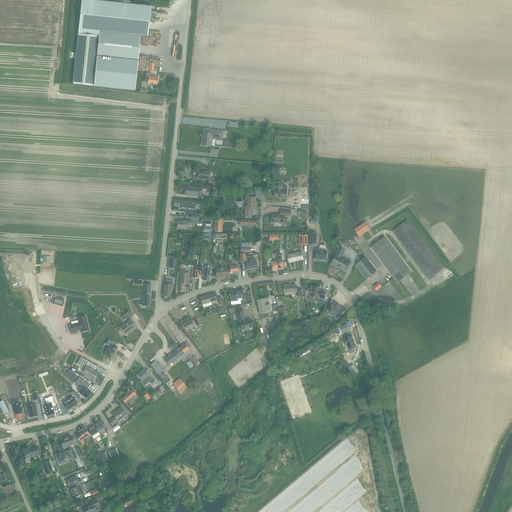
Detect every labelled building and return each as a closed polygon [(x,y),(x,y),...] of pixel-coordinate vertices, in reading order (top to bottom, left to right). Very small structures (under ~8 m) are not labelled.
[(90,0),(81,0),(78,34),(98,36),(98,31),(120,33),(140,36),(148,36),(151,7),(90,0)] [(98,36),(93,86),(135,90),(140,36),(120,33),(98,31),(98,36)] [(73,84),(93,86),(98,36),(78,34),(73,84)] [(147,84),(152,84),(157,84),(157,78),(152,77),(153,74),(146,73),(145,81),(146,81),(146,82),(148,82),(147,84)] [(223,131),(208,129),(203,129),(201,145),(210,146),(212,137),(222,138),(223,131)] [(197,178),(202,179),(209,180),(210,172),(198,170),(197,178)] [(275,192),(274,197),(286,197),(287,192),(287,190),(287,187),(286,185),(283,185),(275,185),(275,189),(275,192)] [(202,189),(190,187),(185,187),(184,195),(189,195),(198,196),(198,195),(201,195),(202,189)] [(255,197),(250,197),(245,197),(245,202),(247,202),(247,206),(245,206),(245,215),(251,215),(251,209),(255,209),(255,197)] [(196,203),(181,201),(175,200),(174,205),(181,206),(181,209),(187,210),(195,211),(196,203)] [(288,219),(284,219),(284,215),(291,216),(291,211),(281,211),(281,215),(272,215),(272,223),(284,223),(284,225),(287,225),(288,219)] [(201,218),(201,223),(204,223),(204,226),(207,227),(212,227),(213,218),(211,218),(201,218)] [(408,220),(393,231),(429,279),(443,268),(408,220)] [(187,225),(192,226),(192,221),(184,221),(184,222),(177,222),(177,229),(182,229),(187,229),(187,225)] [(354,229),(358,235),(368,228),(365,223),(354,229)] [(412,272),(385,236),(371,247),(397,283),(412,272)] [(249,253),(249,247),(249,244),(241,244),(241,253),(249,253)] [(346,271),(348,267),(351,261),(342,257),(345,251),(339,248),(337,251),(338,252),(337,255),(336,255),(332,264),(346,271)] [(317,249),(316,252),(315,259),(326,260),(327,254),(327,250),(317,249)] [(302,252),(288,255),(289,262),(303,259),(302,252)] [(356,265),(367,279),(377,271),(366,257),(356,265)] [(249,263),(246,263),(247,269),(257,268),(256,262),(255,259),(248,260),(249,263)] [(238,271),(237,266),(233,266),(232,262),(229,263),(229,266),(230,272),(238,271)] [(203,274),(202,280),(210,281),(211,269),(211,266),(209,266),(209,265),(205,265),(205,266),(204,266),(204,267),(200,267),(199,274),(203,274)] [(215,268),(216,272),(216,277),(227,276),(226,267),(215,268)] [(198,279),(198,274),(198,270),(192,270),(192,273),(180,272),(178,292),(184,292),(184,284),(189,284),(190,281),(188,281),(188,276),(191,276),(191,278),(198,279)] [(171,297),(171,292),(172,285),(172,281),(167,281),(166,284),(164,284),(163,296),(171,297)] [(143,296),(142,306),(150,306),(151,296),(149,296),(149,293),(150,293),(150,284),(144,283),(144,292),(145,293),(145,296),(143,296)] [(378,283),(373,287),(376,291),(382,287),(378,283)] [(284,286),(284,291),(284,292),(297,291),(297,296),(302,296),(301,289),(297,289),(297,285),(284,286)] [(325,300),(325,297),(326,292),(320,290),(320,288),(312,286),(309,296),(325,300)] [(39,332),(30,289),(0,294),(0,334),(0,335),(1,340),(39,332)] [(242,290),(229,292),(229,296),(230,296),(230,301),(230,304),(231,305),(236,304),(237,303),(236,300),(237,300),(237,298),(243,297),(243,300),(246,300),(246,294),(243,294),(242,290)] [(200,297),(201,302),(202,305),(216,301),(214,293),(200,297)] [(54,297),(52,304),(62,307),(64,300),(54,297)] [(261,318),(266,318),(274,316),(273,313),(271,313),(268,298),(258,300),(260,314),(261,314),(261,318)] [(328,305),(330,307),(328,310),(337,318),(344,311),(340,308),(338,306),(339,305),(335,302),(331,299),(332,299),(331,299),(328,305)] [(235,310),(238,321),(245,320),(242,308),(235,310)] [(69,325),(70,327),(71,332),(80,330),(81,332),(88,330),(85,316),(77,318),(79,323),(69,325)] [(198,326),(201,325),(197,318),(194,320),(192,321),(190,317),(180,322),(184,329),(194,324),(194,323),(195,322),(198,326)] [(241,330),(245,329),(245,331),(246,331),(249,330),(249,328),(252,328),(250,319),(239,322),(241,330)] [(120,328),(123,331),(126,335),(136,327),(130,320),(120,328)] [(348,323),(339,326),(342,333),(350,330),(348,323)] [(347,344),(350,354),(352,353),(355,352),(354,348),(356,347),(354,343),(355,343),(354,340),(353,340),(352,336),(351,336),(344,339),(345,340),(343,340),(345,345),(347,344)] [(110,344),(104,354),(111,358),(117,348),(112,345),(114,342),(109,339),(107,342),(110,344)] [(164,360),(169,365),(182,355),(184,357),(186,356),(194,367),(197,364),(192,357),(191,358),(189,354),(191,352),(188,348),(191,346),(187,342),(185,344),(164,360)] [(84,359),(80,366),(85,369),(83,373),(94,379),(98,372),(94,370),(96,366),(84,359)] [(349,366),(343,359),(340,361),(346,368),(349,366)] [(158,375),(163,371),(155,361),(150,365),(158,375)] [(357,364),(351,366),(355,375),(360,373),(357,364)] [(144,369),(137,375),(140,379),(141,380),(140,381),(142,384),(144,386),(148,383),(150,381),(151,383),(153,381),(147,373),(144,369)] [(160,376),(163,380),(166,384),(170,380),(164,372),(160,376)] [(86,399),(91,392),(86,388),(89,385),(79,377),(75,383),(81,388),(78,392),(86,399)] [(173,384),(180,393),(187,387),(180,378),(173,384)] [(155,391),(159,397),(164,393),(159,388),(155,391)] [(121,399),(124,403),(129,408),(130,406),(128,404),(135,398),(133,396),(136,394),(132,389),(121,399)] [(72,397),(63,403),(67,410),(77,404),(74,399),(77,397),(73,392),(70,393),(72,397)] [(52,396),(44,399),(46,404),(44,405),(46,415),(54,413),(52,407),(56,406),(52,396)] [(3,400),(0,401),(0,407),(4,415),(9,412),(3,400)] [(35,404),(27,406),(29,418),(37,416),(35,404)] [(21,406),(13,408),(15,417),(16,417),(17,423),(22,422),(21,416),(23,416),(21,406)] [(114,417),(109,421),(112,425),(127,415),(121,407),(112,414),(114,417)] [(102,420),(93,426),(97,432),(98,432),(106,427),(102,420)] [(87,430),(90,434),(94,439),(100,435),(98,432),(97,432),(93,426),(87,430)] [(76,436),(79,440),(88,435),(89,437),(90,436),(89,434),(85,427),(78,432),(79,434),(76,436)] [(74,444),(73,440),(71,436),(60,440),(63,448),(74,444)] [(29,457),(34,456),(40,455),(39,447),(27,450),(27,448),(23,449),(25,457),(28,456),(29,457)] [(116,448),(108,451),(111,458),(118,455),(116,448)] [(58,465),(63,463),(67,461),(63,452),(55,455),(58,465)] [(100,455),(103,462),(109,460),(107,453),(100,455)] [(47,475),(53,472),(48,460),(42,463),(47,475)] [(66,480),(69,488),(83,482),(82,480),(80,479),(78,480),(76,476),(66,480)] [(83,492),(80,485),(83,484),(83,482),(69,488),(73,496),(79,493),(83,492)] [(9,485),(3,488),(6,495),(12,493),(9,485)] [(134,502),(132,497),(123,500),(125,506),(134,502)] [(85,511),(84,511),(96,511),(95,508),(99,506),(96,499),(89,502),(91,505),(84,508),(85,511)]
